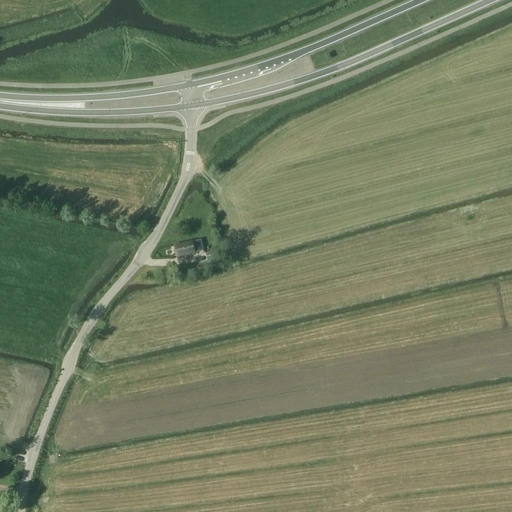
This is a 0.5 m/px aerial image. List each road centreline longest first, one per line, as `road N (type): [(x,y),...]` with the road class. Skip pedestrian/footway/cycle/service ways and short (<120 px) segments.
road 1 (unclassified): [(18,511),(38,437),(85,330),(173,202),(187,169),(192,106)]
road 2 (primary): [(192,106),(335,70),(490,0)]
road 3 (primary): [(424,0),(288,57),(190,85)]
road 4 (primary): [(53,106),(86,113),(192,106)]
road 5 (primary): [(190,85),(53,106)]
